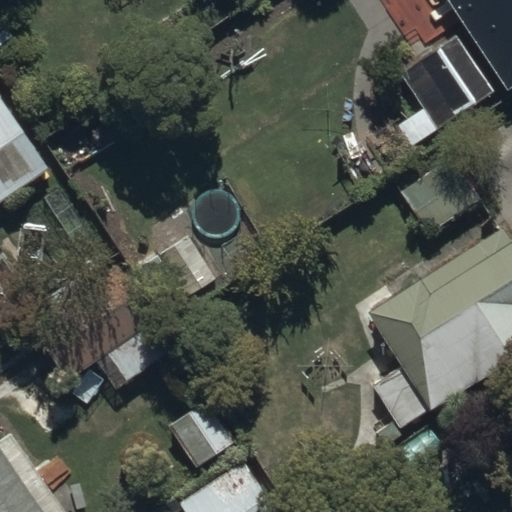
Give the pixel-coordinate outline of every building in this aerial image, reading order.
[(511,0),(446,0),(508,94),(511,91),(511,0)] [(398,77),(438,134),(493,95),(453,38),(398,77)] [(0,208),(51,174),(0,98),(0,208)] [(434,233),(479,202),(449,159),(405,191),(434,233)] [(511,239),(505,229),(363,316),(395,369),(366,387),(395,432),(511,360),(511,239)] [(67,387),(97,366),(116,393),(173,354),(116,271),(28,331),(67,387)] [(169,429),(199,470),(236,443),(206,402),(169,429)] [(0,444),(0,511),(62,511),(10,437),(0,444)] [(180,504),(185,511),(275,511),(245,463),(180,504)]
